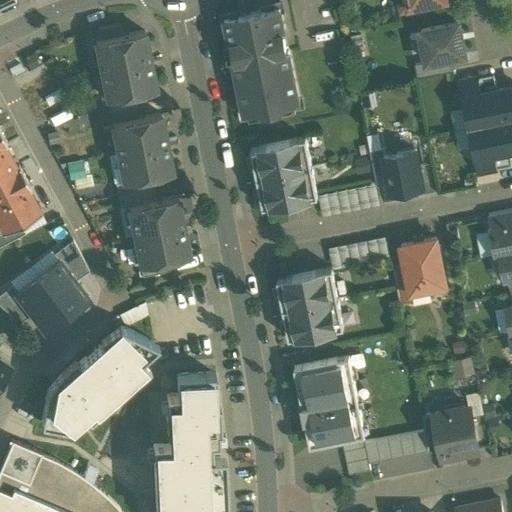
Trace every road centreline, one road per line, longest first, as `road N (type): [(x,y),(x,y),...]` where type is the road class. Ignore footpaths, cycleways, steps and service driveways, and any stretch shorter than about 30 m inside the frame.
road 1 (residential): [(44,356),(119,299),(0,78)]
road 2 (residential): [(511,194),(231,253)]
road 3 (residential): [(267,511),(258,400),(231,253)]
road 4 (residential): [(231,253),(179,0)]
road 5 (residential): [(281,511),(511,464)]
